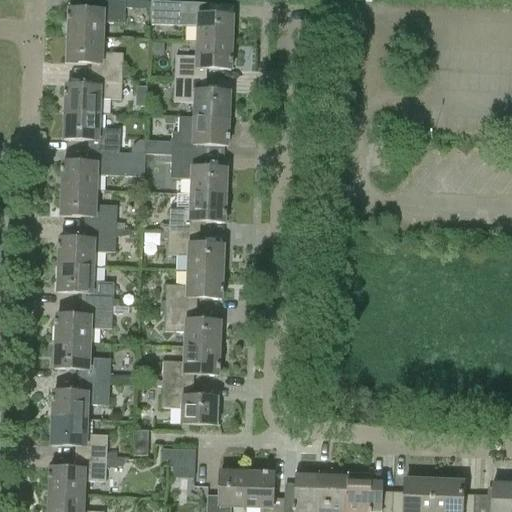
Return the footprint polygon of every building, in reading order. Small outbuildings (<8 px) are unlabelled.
[(98,11),(70,10),(69,37),(103,39),(104,24),(125,25),(126,9),(151,10),(152,10),(152,2),(99,0),(98,11)] [(206,4),(179,3),(152,2),(152,10),(151,10),(151,26),(178,27),(198,28),(198,43),(233,44),(234,17),(206,16),(206,4)] [(103,39),(69,37),(68,65),(96,66),(95,77),(122,78),(123,55),(102,55),(103,39)] [(233,44),(198,43),(197,59),(175,58),(175,80),(203,81),(203,70),(231,71),(233,44)] [(65,114),(100,116),(100,101),(121,102),(122,78),(95,77),(95,88),(67,87),(65,114)] [(194,120),(229,121),(230,93),(202,92),(203,81),(175,80),(174,104),(195,105),(194,119),(194,120)] [(100,116),(65,114),(64,141),(92,143),(92,153),(145,155),(145,151),(120,150),(120,131),(99,131),(100,116)] [(145,141),(145,151),(145,155),(164,156),(200,158),(200,147),(228,148),(229,121),(194,120),(194,119),(178,118),(178,134),(172,134),(172,142),(145,141)] [(63,190),(97,192),(97,178),(144,179),(145,155),(92,153),(91,164),(64,163),(63,190)] [(191,196),(226,197),(227,170),(199,168),(200,158),(164,156),(164,165),(171,165),(171,180),(192,182),(191,196)] [(97,192),(63,190),(62,217),(89,218),(89,230),(116,231),(117,208),(96,207),(97,192)] [(226,197),(191,196),(190,211),(169,211),(169,227),(160,226),(159,232),(196,234),(197,223),(225,224),(226,197)] [(59,267),(93,268),(94,254),(115,255),(116,231),(89,230),(88,241),(60,239),(59,267)] [(188,272),(223,274),(224,246),(196,245),(196,234),(159,232),(159,241),(168,241),(168,257),(189,258),(188,272)] [(93,268),(59,267),(58,294),(86,295),(86,306),(113,307),(114,284),(93,284),(93,268)] [(223,274),(188,272),(187,288),(166,287),(165,309),(193,310),(194,299),(222,300),(223,274)] [(56,343),(90,344),(91,330),(112,331),(113,307),(86,306),(85,317),(57,316),(56,343)] [(185,348),(219,350),(220,323),(193,321),(193,310),(165,309),(164,334),(186,334),(185,348)] [(90,344),(56,343),(55,371),(82,372),(82,383),(110,384),(111,361),(89,360),(90,344)] [(218,378),(218,372),(220,372),(220,367),(218,367),(219,350),(185,348),(184,365),(163,363),(162,386),(189,388),(189,377),(218,378)] [(52,421),(86,422),(87,406),(109,407),(110,384),(82,383),(81,395),(53,394),(52,421)] [(217,400),(188,399),(189,388),(162,386),(161,410),(181,411),(180,427),(215,428),(217,400)] [(86,422),(52,421),(50,447),(79,449),(79,460),(116,461),(117,455),(107,454),(108,437),(86,436),(86,422)] [(147,458),(147,446),(147,433),(133,432),(132,458),(147,458)] [(174,462),(174,471),(194,472),(195,451),(175,450),(174,462)] [(47,481),(49,481),(48,497),(83,499),(84,482),(106,483),(106,468),(123,469),(123,462),(116,461),(79,460),(78,471),(50,470),(49,476),(48,476),(47,481)] [(317,511),(319,473),(295,472),(294,507),(283,507),(283,511),(317,511)] [(245,509),(246,475),(219,473),(218,502),(207,502),(206,511),(230,511),(230,509),(245,509)] [(319,473),(317,511),(345,511),(347,474),(319,473)] [(347,474),(345,511),(391,511),(392,494),(383,494),(383,482),(371,481),(371,475),(347,474)] [(246,475),(245,509),(260,510),(260,511),(283,511),(283,507),(284,505),(272,504),(273,476),(246,475)] [(431,511),(433,482),(404,481),(404,494),(392,494),(391,511),(431,511)] [(433,482),(431,511),(472,511),(474,496),(462,496),(462,483),(433,482)] [(511,511),(511,485),(492,484),(491,497),(474,496),(472,511),(511,511)] [(82,511),(83,499),(48,497),(47,511),(82,511)]
